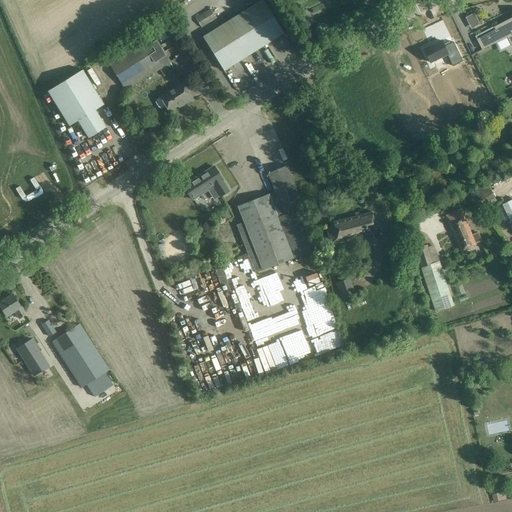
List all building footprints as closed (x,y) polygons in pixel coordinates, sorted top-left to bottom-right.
[(284,34),(262,0),(245,11),(266,45),(284,34)] [(216,18),(210,10),(196,19),(201,27),(216,18)] [(266,45),(245,11),(220,27),(241,61),(266,45)] [(466,17),(472,29),(482,24),(476,12),(466,17)] [(476,39),(482,50),(507,37),(511,46),(511,45),(511,17),(493,27),(493,28),(494,28),(495,30),(476,39)] [(241,61),(220,27),(202,38),(224,72),(241,61)] [(160,70),(170,64),(171,63),(153,34),(107,61),(125,91),(160,70)] [(441,41),(423,50),(430,63),(446,54),(452,66),(462,61),(453,42),(444,46),(441,41)] [(174,70),(170,64),(160,70),(163,76),(174,70)] [(104,104),(82,69),(47,91),(69,126),(77,121),(88,138),(106,127),(95,110),(104,104)] [(183,83),(182,82),(173,87),(173,88),(159,96),(160,98),(155,100),(155,103),(158,108),(160,109),(165,106),(168,112),(178,107),(179,108),(193,99),(183,83)] [(122,115),(134,119),(136,109),(125,106),(122,115)] [(293,113),(271,124),(288,157),(310,147),(293,113)] [(223,180),(214,166),(183,186),(192,200),(214,186),(220,196),(229,191),(222,181),(223,180)] [(319,248),(287,166),(268,174),(275,192),(238,206),(249,234),(241,237),(255,273),(319,248)] [(496,197),(487,184),(474,193),(485,209),(496,201),(494,198),(496,197)] [(221,213),(225,220),(231,216),(227,210),(221,213)] [(471,234),(465,219),(461,210),(446,216),(452,231),(453,231),(461,250),(475,244),(481,241),(478,232),(471,234)] [(377,232),(372,212),(332,222),(333,226),(326,227),(331,244),(377,232)] [(453,306),(438,262),(433,264),(426,245),(415,249),(436,312),(453,306)] [(236,262),(225,265),(229,280),(240,276),(236,262)] [(187,280),(192,294),(221,283),(226,296),(232,294),(222,267),(187,280)] [(356,294),(350,278),(336,283),(342,299),(356,294)] [(20,307),(12,294),(0,302),(0,306),(6,316),(14,311),(19,318),(26,314),(21,306),(20,307)] [(230,334),(240,330),(235,315),(224,319),(230,334)] [(56,332),(48,320),(41,325),(49,336),(56,332)] [(72,328),(52,341),(82,388),(86,385),(94,397),(113,385),(105,373),(109,370),(79,324),(72,328)] [(32,339),(17,349),(34,376),(49,366),(32,339)] [(191,340),(199,363),(210,359),(203,340),(197,343),(195,339),(191,340)] [(501,492),(492,495),(494,502),(503,500),(501,492)]
